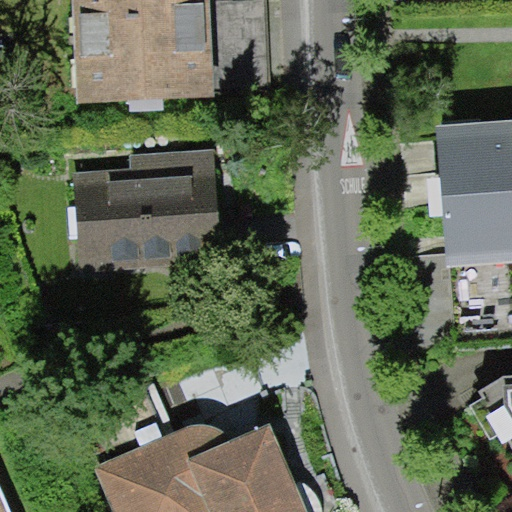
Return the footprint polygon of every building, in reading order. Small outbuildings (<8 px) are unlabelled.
[(80,0),(85,98),(267,90),(263,0),(80,0)] [(511,130),(466,134),(440,136),(457,349),(511,344),(511,130)] [(77,182),(82,262),(217,253),(215,231),(211,173),(188,174),(186,156),(133,160),(135,178),(77,182)] [(0,290),(24,282),(0,214),(0,213),(0,290)] [(500,426),(511,446),(511,374),(504,376),(479,391),(500,426)] [(263,436),(229,451),(223,443),(219,439),(213,436),(203,434),(193,435),(107,471),(124,511),(301,511),(299,506),(293,492),(288,494),(263,436)]
